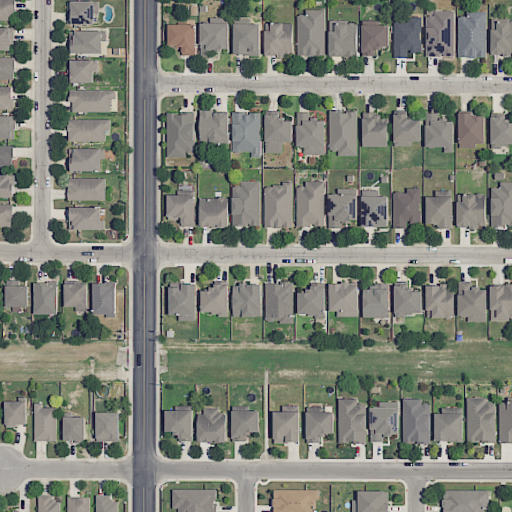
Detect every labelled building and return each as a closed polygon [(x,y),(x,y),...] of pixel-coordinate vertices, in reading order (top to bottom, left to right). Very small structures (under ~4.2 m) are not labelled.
[(14,0),(0,0),(0,19),(15,20),(14,0)] [(68,0),(68,24),(95,24),(95,1),(68,0)] [(325,9),(305,10),(305,14),(297,15),(298,56),(325,55),(325,9)] [(454,11),(434,10),(434,16),(426,16),(425,56),(453,56),(454,11)] [(486,57),(487,11),(466,10),(466,16),(458,16),(457,57),(486,57)] [(421,17),(407,17),(407,21),(393,21),(394,57),(407,57),(407,52),(422,52),(421,17)] [(490,55),(511,55),(511,52),(511,19),(491,19),(490,55)] [(329,56),(357,57),(357,21),(329,21),(329,56)] [(229,23),(200,22),(200,56),(214,56),(214,50),(228,50),(229,23)] [(264,55),(292,56),(293,23),(265,22),(264,55)] [(234,23),(233,55),(260,55),(260,24),(234,23)] [(195,55),(195,24),(168,24),(168,46),(182,46),(182,55),(195,55)] [(389,26),(362,25),(361,55),(376,56),(376,48),(389,48),(389,26)] [(0,50),(10,50),(11,28),(0,27),(0,50)] [(102,53),(103,30),(71,30),(70,53),(102,53)] [(15,57),(0,56),(0,77),(14,78),(15,57)] [(94,82),(94,59),(71,59),(71,82),(94,82)] [(0,86),(0,109),(13,109),(13,87),(0,86)] [(111,112),(111,99),(116,99),(116,90),(70,89),(70,112),(111,112)] [(200,145),(228,144),(228,111),(200,112),(200,145)] [(357,111),(329,111),(329,151),(337,151),(337,156),(357,155),(357,111)] [(195,152),(194,112),(166,113),(167,157),(187,157),(186,152),(195,152)] [(261,113),(233,112),(232,151),(251,152),(251,157),(260,157),(261,113)] [(325,119),(310,119),(309,112),(297,112),(297,147),(304,147),(304,155),(325,155),(325,119)] [(388,146),(388,118),(380,118),(380,113),(362,113),(363,147),(388,146)] [(393,114),(394,146),(411,146),(411,141),(421,141),(421,119),(407,119),(407,113),(393,114)] [(454,120),(439,119),(439,113),(426,113),(425,146),(453,147),(454,120)] [(484,113),(458,114),(459,148),(475,148),(475,143),(485,143),(484,113)] [(0,138),(15,139),(15,116),(0,115),(0,138)] [(490,116),(491,149),(501,149),(500,144),(511,143),(511,122),(507,123),(507,116),(490,116)] [(106,141),(106,130),(111,130),(111,120),(69,119),(68,140),(106,141)] [(12,145),(0,145),(0,166),(13,166),(12,145)] [(102,148),(69,149),(70,171),(102,171),(102,148)] [(0,197),(14,197),(14,175),(0,174),(0,197)] [(106,178),(68,178),(68,199),(106,199),(106,178)] [(324,181),(305,181),(305,186),(297,186),(296,226),(324,226),(324,181)] [(511,225),(511,181),(499,182),(499,187),(491,187),(491,226),(511,225)] [(261,182),(233,182),(232,225),(260,225),(261,182)] [(292,184),(265,184),(264,227),(292,228),(292,184)] [(393,228),(407,228),(407,222),(421,221),(421,188),(407,188),(407,192),(393,192),(393,228)] [(380,196),(379,189),(361,189),(362,227),(389,226),(388,196),(380,196)] [(357,194),(329,193),(328,228),(342,228),(342,221),(356,222),(357,194)] [(486,227),(485,193),(457,194),(457,227),(486,227)] [(194,226),(195,195),(168,194),(167,216),(180,217),(180,226),(194,226)] [(452,226),(452,197),(427,196),(426,226),(452,226)] [(200,226),(228,227),(228,198),(200,198),(200,226)] [(0,226),(13,226),(13,204),(0,203),(0,226)] [(101,230),(102,207),(70,207),(69,229),(101,230)] [(487,288),(473,288),(473,281),(459,281),(458,316),(467,316),(467,321),(487,321),(487,288)] [(35,314),(58,313),(58,282),(35,282),(35,314)] [(93,282),(93,315),(115,315),(116,283),(93,282)] [(196,283),(182,283),(182,288),(170,288),(170,314),(179,314),(179,320),(196,320),(196,283)] [(293,283),(266,283),(265,321),(293,322),(293,283)] [(329,315),(358,315),(359,284),(330,283),(329,315)] [(65,284),(65,306),(75,307),(75,311),(87,311),(87,284),(65,284)] [(229,284),(213,284),(213,291),(201,291),(201,314),(228,314),(229,284)] [(255,316),(255,309),(261,309),(261,284),(232,284),(233,317),(255,316)] [(511,317),(511,284),(490,285),(490,321),(511,320),(511,318),(511,317)] [(29,286),(6,285),(5,306),(28,307),(29,286)] [(389,286),(363,285),(363,317),(389,317),(389,286)] [(396,285),(396,314),(422,314),(422,291),(411,291),(411,285),(396,285)] [(426,285),(426,318),(455,318),(454,285),(426,285)] [(325,316),(325,286),(310,286),(310,292),(298,292),(297,316),(325,316)] [(511,396),(511,397),(511,402),(499,402),(500,443),(511,442),(511,396)] [(487,397),(467,398),(468,442),(496,442),(495,402),(487,402),(487,397)] [(338,442),(366,443),(366,403),(358,403),(358,399),(339,398),(338,442)] [(430,443),(431,403),(422,403),(422,399),(403,398),(403,443),(430,443)] [(27,425),(26,401),(5,401),(6,426),(27,425)] [(370,407),(370,442),(384,442),(384,435),(399,435),(399,402),(380,402),(380,407),(370,407)] [(35,441),(56,440),(56,407),(42,408),(42,403),(34,403),(35,441)] [(198,442),(226,443),(226,410),(199,409),(198,442)] [(193,410),(165,410),(165,433),(179,433),(179,442),(193,442),(193,410)] [(259,433),(259,410),(232,411),(232,441),(246,441),(246,433),(259,433)] [(300,412),(274,411),(273,442),(299,443),(300,412)] [(119,412),(97,412),(96,440),(119,440),(119,412)] [(306,412),(307,443),(321,443),(321,434),(334,434),(334,412),(306,412)] [(434,441),(463,442),(463,413),(435,413),(434,441)] [(85,417),(64,416),(64,440),(85,440),(85,417)] [(215,511),(216,489),(173,489),(172,508),(178,508),(177,511),(215,511)] [(273,511),(316,511),(316,489),(273,489),(273,511)] [(385,491),(358,490),(358,500),(352,500),(351,511),(388,511),(389,503),(385,503),(385,491)] [(483,511),(484,509),(489,509),(489,490),(444,490),(443,511),(483,511)] [(59,511),(60,501),(52,501),(52,495),(38,495),(37,511),(59,511)] [(118,511),(118,501),(110,501),(110,495),(96,495),(96,511),(118,511)] [(89,511),(90,497),(68,497),(67,511),(89,511)]
